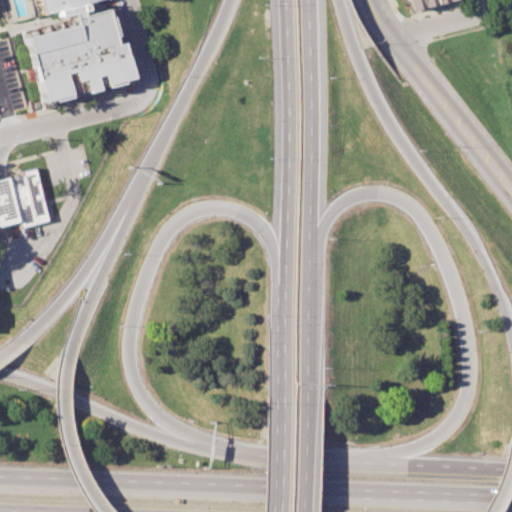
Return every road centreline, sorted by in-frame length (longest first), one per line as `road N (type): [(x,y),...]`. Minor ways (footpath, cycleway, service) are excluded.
road 1 (motorway): [(511,499),(0,478)]
road 2 (motorway): [(309,252),(345,201),(369,193),(408,204),(451,274),(469,355),(466,400),(440,437),(408,452),(322,460)]
road 3 (motorway): [(214,447),(161,417),(134,377),(130,330),(148,269),(183,218),(230,210),(267,239),(279,292)]
road 4 (motorway): [(301,427),(309,252),(305,0)]
road 5 (motorway): [(511,332),(484,262),(367,85),(335,0)]
road 6 (motorway): [(282,0),(279,292)]
road 7 (tertiary): [(511,187),(368,0)]
road 8 (motorway): [(228,0),(127,204)]
road 9 (motorway): [(214,447),(170,440),(0,374)]
road 10 (motorway): [(511,469),(322,460)]
road 11 (motorway): [(127,204),(73,284),(17,344)]
road 12 (motorway): [(127,204),(67,360)]
road 13 (motorway): [(67,360),(67,442),(104,511)]
road 14 (residential): [(0,139),(130,105),(146,91)]
road 15 (motorway): [(279,292),(272,428)]
road 16 (residential): [(389,35),(511,4)]
